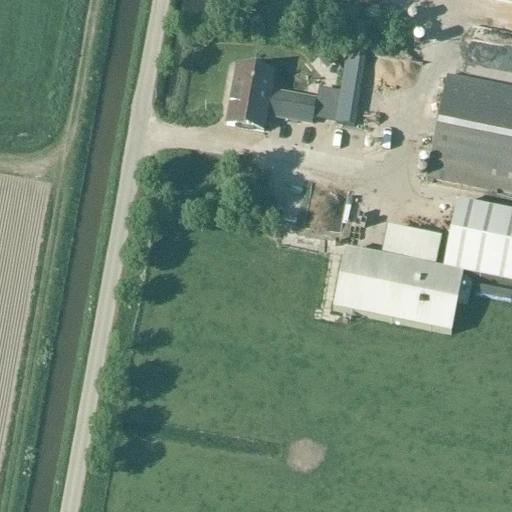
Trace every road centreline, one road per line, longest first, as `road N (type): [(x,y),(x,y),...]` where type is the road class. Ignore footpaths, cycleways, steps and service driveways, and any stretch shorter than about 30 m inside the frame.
road 1 (unclassified): [(74,511),(168,0)]
road 2 (track): [(93,0),(1,511)]
